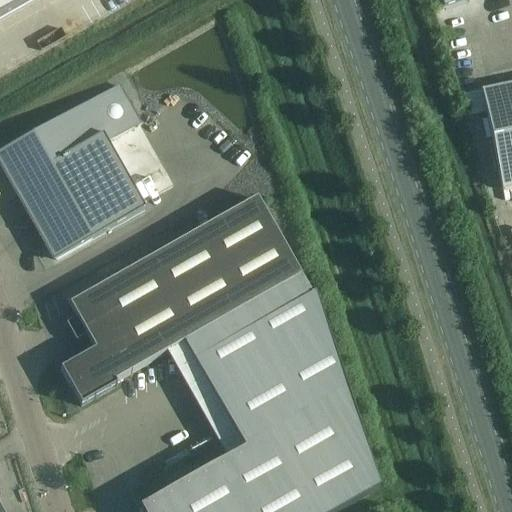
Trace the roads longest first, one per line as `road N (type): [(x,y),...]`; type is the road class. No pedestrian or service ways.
road 1 (secondary): [(503,511),(337,0)]
road 2 (unknown): [(0,295),(217,173)]
road 3 (unclassified): [(0,319),(57,511)]
